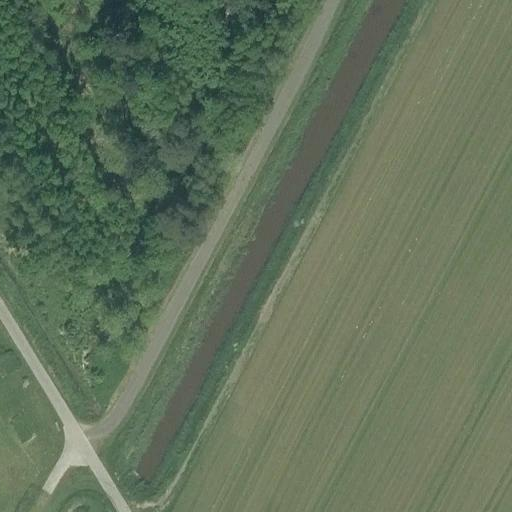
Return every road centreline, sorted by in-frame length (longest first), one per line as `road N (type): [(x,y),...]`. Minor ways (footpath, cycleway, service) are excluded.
road 1 (track): [(77,439),(102,433),(135,399),(336,0)]
road 2 (residential): [(0,312),(118,504)]
